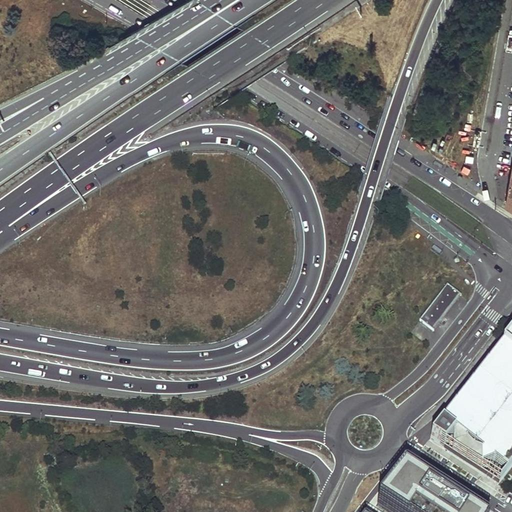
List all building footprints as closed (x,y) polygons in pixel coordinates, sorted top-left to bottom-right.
[(447,284),(409,333),(429,349),(467,299),(447,284)] [(511,333),(500,348),(511,357),(511,333)] [(454,434),(443,447),(499,483),(511,467),(511,357),(500,348),(441,424),(454,434)] [(441,424),(430,439),(443,447),(454,434),(441,424)] [(464,511),(403,472),(375,506),(384,511),(464,511)]
